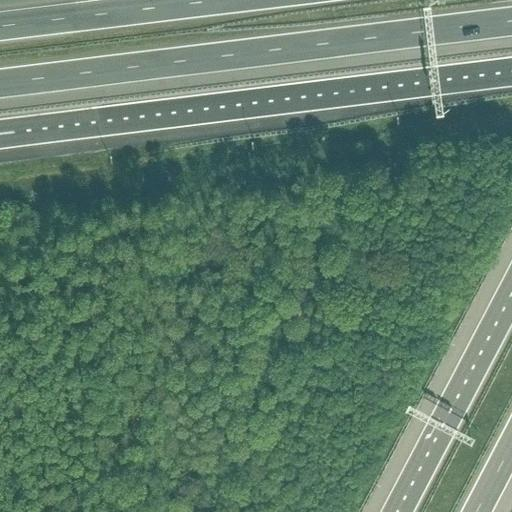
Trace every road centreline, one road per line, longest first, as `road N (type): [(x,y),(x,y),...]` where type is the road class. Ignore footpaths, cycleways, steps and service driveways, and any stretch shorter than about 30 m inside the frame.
road 1 (motorway): [(0,82),(511,20)]
road 2 (motorway): [(2,126),(511,64)]
road 3 (motorway): [(511,308),(404,511)]
road 4 (motorway): [(223,0),(0,26)]
